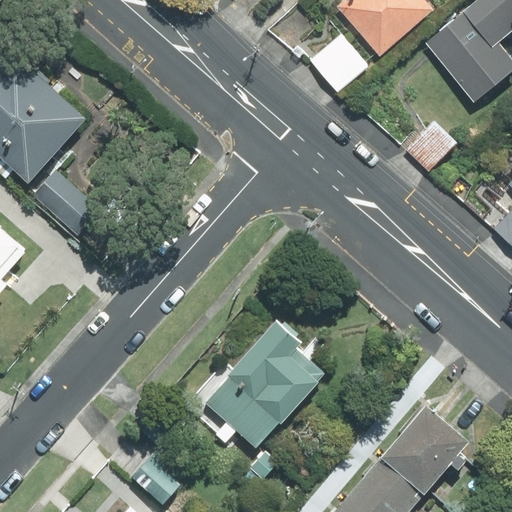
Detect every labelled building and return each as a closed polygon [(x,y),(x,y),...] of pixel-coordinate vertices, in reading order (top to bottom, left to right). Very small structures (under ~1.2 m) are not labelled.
[(350,0),(343,6),(382,51),(435,6),(429,0),(350,0)] [(511,0),(482,0),(433,43),(479,96),(511,67),(511,55),(499,40),(511,28),(511,0)] [(369,64),(343,34),(314,59),(340,88),(369,64)] [(83,119),(0,47),(0,146),(33,176),(83,119)] [(458,140),(437,120),(411,148),(432,168),(458,140)] [(98,207),(55,172),(36,194),(79,230),(98,207)] [(511,215),(500,230),(511,240),(511,215)] [(0,266),(20,244),(0,226),(0,288),(8,280),(0,273),(0,266)] [(301,337),(278,318),(209,398),(260,441),(321,369),(293,346),(301,337)] [(403,511),(467,437),(427,404),(336,511),(403,511)] [(167,440),(138,473),(167,498),(211,448),(162,406),(147,423),(167,440)] [(279,460),(267,449),(254,463),(266,474),(279,460)]
